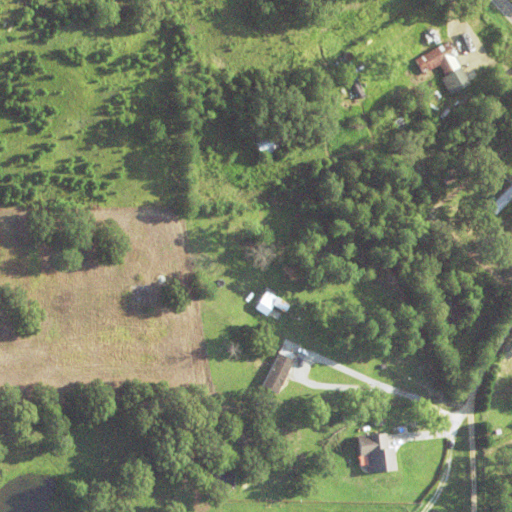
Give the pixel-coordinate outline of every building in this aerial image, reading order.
[(438,64),(423,73),(414,59),(448,40),(456,54),(453,56),(468,82),(449,94),(440,78),(444,75),(438,64)] [(335,59),(343,55),(345,58),(337,63),(335,59)] [(360,71),(373,67),(385,101),(372,106),(360,71)] [(340,81),(344,80),(351,96),(347,98),(340,81)] [(435,86),(441,83),(448,93),(442,96),(435,86)] [(268,136),(284,128),(292,146),(276,153),(268,136)] [(257,155),(272,151),(269,136),(253,140),(257,155)] [(441,179),(478,151),(483,158),(446,186),(441,179)] [(344,166),(347,163),(360,174),(358,177),(344,166)] [(337,172),(339,168),(354,177),(351,180),(337,172)] [(388,183),(403,170),(406,173),(391,186),(388,183)] [(394,187),(406,178),(417,192),(404,201),(394,187)] [(491,214),(511,195),(511,184),(510,182),(483,205),(491,214)] [(418,206),(422,202),(435,218),(432,221),(418,206)] [(275,394),(261,386),(281,345),(284,346),(287,340),(296,344),(292,352),(297,355),(295,360),(293,359),(275,394)] [(262,346),(265,350),(263,352),(264,353),(261,356),(260,354),(259,355),(260,356),(256,360),(254,358),(252,360),(253,361),(249,364),(248,363),(247,363),(244,360),(256,350),(255,349),(259,346),(260,347),(262,346)] [(394,469),(393,445),(386,446),(385,433),(356,434),(356,455),(365,455),(366,471),(394,469)]
